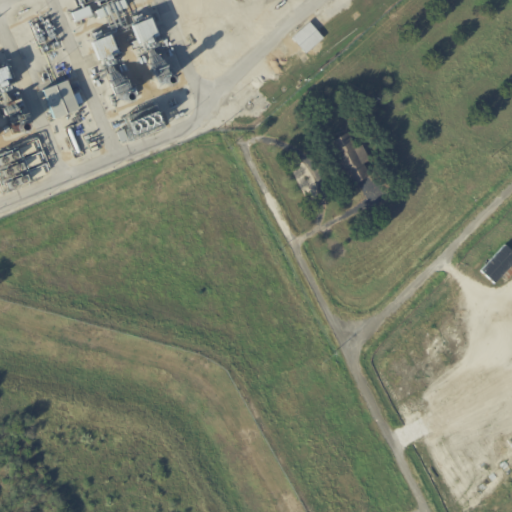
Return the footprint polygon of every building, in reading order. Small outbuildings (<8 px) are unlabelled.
[(399,0),(400,1),(390,10),(382,2),(377,6),(371,0),(399,0)] [(90,16),(87,7),(70,13),(73,22),(90,16)] [(129,25),(135,44),(155,37),(148,18),(129,25)] [(109,55),(115,53),(108,34),(89,42),(98,66),(111,60),(109,55)] [(42,92),(66,82),(78,110),(54,120),(42,92)] [(127,140),(158,127),(151,110),(120,123),(127,140)] [(359,150),(363,147),(371,162),(365,166),(372,179),(354,188),(332,144),(349,135),(357,150),(359,150)] [(18,148),(20,157),(35,153),(32,144),(18,148)] [(0,188),(2,194),(26,185),(12,149),(0,153),(0,188)] [(511,275),(507,281),(502,277),(495,285),(481,272),(505,246),(511,252),(511,266),(511,268),(511,269),(511,275)]
